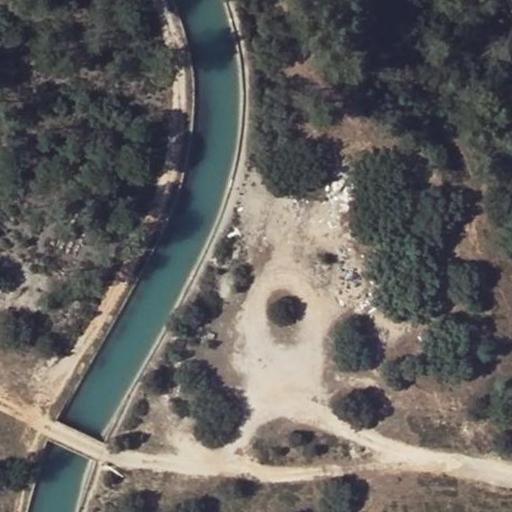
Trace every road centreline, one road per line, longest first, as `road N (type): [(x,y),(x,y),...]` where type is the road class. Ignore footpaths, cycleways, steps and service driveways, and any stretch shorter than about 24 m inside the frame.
road 1 (track): [(41,424),(156,212),(172,157),(176,60),(157,0)]
road 2 (track): [(107,453),(288,477),(404,461),(511,474)]
